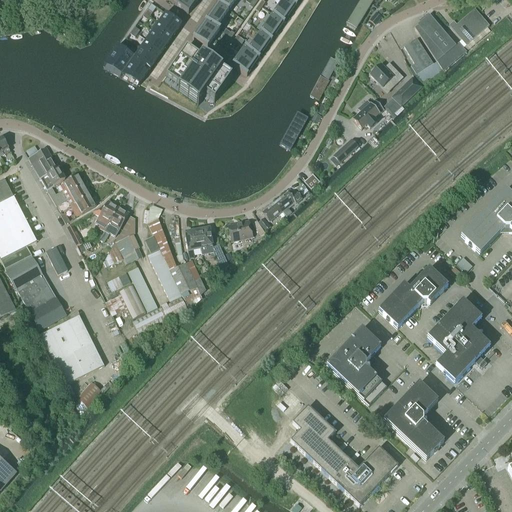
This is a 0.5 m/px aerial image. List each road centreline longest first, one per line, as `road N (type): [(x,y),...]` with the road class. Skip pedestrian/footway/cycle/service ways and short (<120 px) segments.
road 1 (residential): [(10,124),(157,202),(229,212),(276,192),(295,171),(370,39),(439,0)]
road 2 (residential): [(116,360),(19,165),(10,124)]
road 3 (unknown): [(489,439),(357,315)]
road 4 (unknown): [(438,489),(395,452),(356,444),(304,396)]
road 5 (unclassified): [(416,511),(511,416)]
